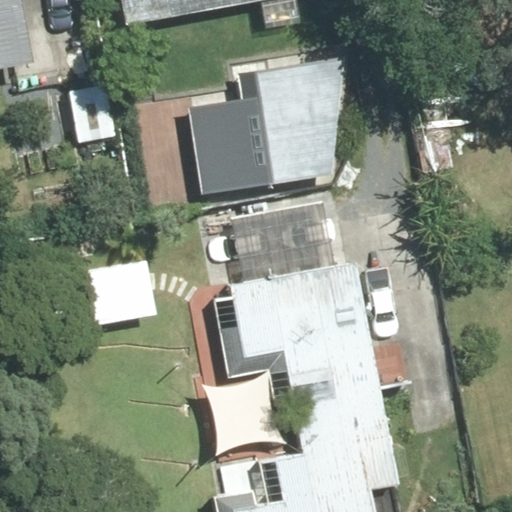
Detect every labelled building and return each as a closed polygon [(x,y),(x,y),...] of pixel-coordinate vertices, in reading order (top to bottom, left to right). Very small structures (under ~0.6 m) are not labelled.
[(0,0),(0,65),(23,61),(12,0),(0,0)] [(114,0),(119,25),(253,0),(114,0)] [(236,97),(182,105),(195,195),(329,176),(341,54),(232,70),(236,97)] [(104,75),(60,81),(67,140),(112,135),(104,75)] [(391,478),(351,260),(329,264),(317,199),(198,221),(211,292),(226,290),(238,355),(278,348),(297,450),(257,457),(265,498),(249,501),(246,488),(210,494),(212,511),(367,511),(363,483),(391,478)]
